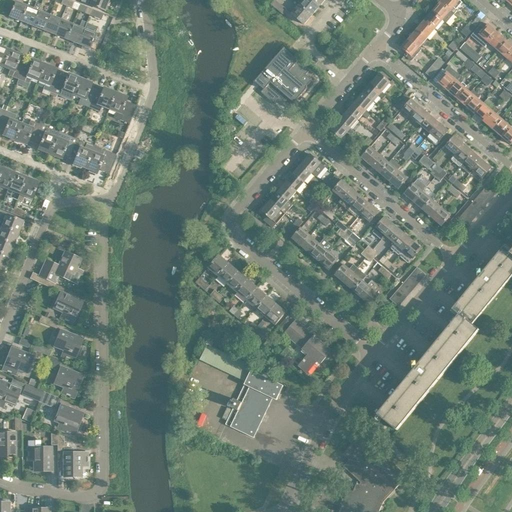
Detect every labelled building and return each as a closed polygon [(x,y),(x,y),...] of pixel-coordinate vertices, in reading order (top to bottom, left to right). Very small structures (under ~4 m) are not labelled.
[(91,0),(89,5),(104,11),(108,0),(91,0)] [(273,0),(271,4),(283,14),(287,10),(275,0),(273,0)] [(314,0),(303,0),(300,4),(312,15),(320,5),(314,0)] [(441,0),(440,2),(450,11),(454,14),(457,10),(456,9),(462,2),(459,0),(441,0)] [(9,16),(20,21),(26,6),(15,1),(9,16)] [(20,21),(32,25),(38,10),(38,11),(41,4),(36,2),(33,9),(26,6),(20,21)] [(74,2),(71,8),(77,10),(80,4),(74,2)] [(440,2),(432,11),(443,20),(450,11),(440,2)] [(312,15),(300,4),(291,14),(304,24),(312,15)] [(91,9),(89,15),(101,20),(103,14),(91,9)] [(32,25),(43,30),(49,15),(38,11),(38,10),(32,25)] [(432,11),(424,20),(435,29),(443,20),(432,11)] [(54,34),(66,39),(72,24),(65,21),(68,15),(63,13),(60,19),(61,20),(54,34)] [(43,30),(54,34),(61,20),(60,19),(49,15),(43,30)] [(66,39),(77,44),(86,22),(81,20),(79,27),(72,24),(66,39)] [(424,20),(417,29),(427,38),(435,29),(424,20)] [(86,22),(77,44),(89,48),(95,33),(88,31),(91,24),(86,22)] [(473,29),(467,24),(464,28),(469,33),(473,29)] [(471,35),(484,47),(488,42),(497,32),(488,24),(484,29),(480,25),(471,35)] [(417,29),(409,39),(419,47),(427,38),(417,29)] [(488,42),(497,50),(506,40),(497,32),(488,42)] [(419,47),(409,39),(401,48),(406,52),(404,55),(411,61),(421,49),(419,47)] [(460,48),(465,52),(473,43),(467,39),(460,48)] [(497,50),(506,58),(511,51),(511,44),(506,40),(497,50)] [(457,48),(451,43),(448,46),(454,51),(457,48)] [(0,72),(2,67),(9,50),(0,46),(0,72)] [(255,81),(259,85),(263,89),(261,92),(272,102),(276,98),(279,100),(287,108),(293,102),(295,102),(299,97),(301,99),(305,94),(303,93),(307,88),(307,86),(312,80),(306,74),(309,70),(284,48),(277,56),(278,57),(264,74),(265,75),(258,83),(255,81)] [(7,75),(18,79),(25,61),(19,59),(21,55),(9,50),(2,67),(10,69),(7,75)] [(470,57),(473,60),(478,54),(475,51),(470,57)] [(478,54),(473,60),(476,63),(481,57),(478,54)] [(31,78),(38,81),(44,64),(32,59),(31,63),(25,61),(18,79),(28,83),(31,78)] [(463,65),(466,68),(471,62),(468,59),(463,65)] [(441,66),(436,61),(425,73),(431,78),(441,66)] [(471,62),(466,68),(470,71),(474,65),(471,62)] [(43,89),(53,93),(60,75),(55,73),(56,69),(44,64),(38,81),(45,84),(43,89)] [(438,82),(447,90),(460,75),(448,65),(444,70),(446,72),(438,82)] [(488,73),(491,75),(496,70),(493,67),(488,73)] [(496,70),(491,75),(494,78),(499,73),(496,70)] [(66,92),(73,95),(80,78),(68,73),(66,77),(60,75),(53,93),(64,98),(66,92)] [(379,73),(371,83),(381,92),(390,82),(379,73)] [(447,90),(456,98),(465,88),(460,84),(464,79),(460,75),(447,90)] [(481,81),(484,83),(489,78),(486,75),(481,81)] [(78,103),(89,107),(96,89),(90,87),(92,83),(80,78),(73,95),(80,98),(78,103)] [(489,78),(484,83),(488,86),(493,81),(489,78)] [(366,86),(362,91),(374,101),(379,96),(383,99),(386,96),(381,92),(371,83),(367,87),(366,86)] [(101,106),(108,109),(115,92),(103,87),(101,91),(96,89),(89,107),(99,112),(101,106)] [(456,98),(465,106),(476,93),(472,90),(470,92),(465,88),(456,98)] [(499,96),(503,99),(508,93),(504,90),(499,96)] [(358,98),(355,101),(366,111),(374,101),(362,91),(357,96),(358,98)] [(115,92),(108,109),(116,112),(113,117),(129,123),(136,105),(125,101),(127,97),(115,92)] [(465,106),(474,113),(483,103),(477,98),(480,96),(476,93),(465,106)] [(508,93),(503,99),(506,102),(511,96),(508,93)] [(405,94),(396,105),(400,108),(409,98),(405,94)] [(402,110),(411,118),(421,107),(411,99),(402,110)] [(355,101),(347,111),(358,120),(362,115),(367,119),(371,115),(366,111),(355,101)] [(474,113),(484,121),(492,111),(483,103),(474,113)] [(411,118),(421,126),(430,115),(421,107),(411,118)] [(484,121),(493,129),(501,119),(496,114),(500,111),(496,107),(492,111),(484,121)] [(2,135),(14,140),(21,123),(14,120),(16,115),(6,110),(0,124),(0,129),(4,131),(2,135)] [(347,111),(339,120),(353,133),(354,132),(350,129),(358,120),(347,111)] [(423,134),(427,137),(439,123),(430,115),(421,126),(426,130),(423,134)] [(384,118),(380,123),(385,127),(389,122),(384,118)] [(493,129),(502,137),(510,127),(501,119),(493,129)] [(28,141),(34,143),(41,125),(30,120),(28,126),(21,123),(14,140),(26,145),(28,141)] [(353,133),(339,120),(331,130),(342,139),(347,133),(351,135),(353,133)] [(385,127),(380,123),(376,128),(381,131),(385,127)] [(387,127),(396,135),(400,131),(391,123),(387,127)] [(439,123),(427,137),(436,145),(448,131),(439,123)] [(37,149),(50,154),(59,132),(41,125),(34,143),(39,145),(37,149)] [(511,127),(510,127),(502,137),(511,145),(511,143),(511,127)] [(400,131),(396,135),(401,139),(405,135),(400,131)] [(63,155),(69,157),(76,139),(59,132),(50,154),(61,159),(63,155)] [(387,137),(391,141),(395,137),(390,133),(387,137)] [(239,156),(239,136),(229,136),(229,156),(239,156)] [(445,146),(454,154),(464,144),(454,136),(445,146)] [(108,151),(116,154),(121,140),(114,137),(108,151)] [(368,137),(364,142),(368,146),(372,141),(368,137)] [(395,137),(391,141),(396,145),(400,141),(395,137)] [(73,163),(85,168),(94,145),(87,143),(76,139),(69,157),(74,159),(73,163)] [(368,146),(364,142),(355,152),(360,156),(368,146)] [(412,144),(409,148),(414,152),(418,148),(412,144)] [(460,167),(460,166),(473,152),(464,144),(454,154),(451,159),(460,167)] [(94,145),(85,168),(97,173),(98,169),(104,171),(109,173),(116,154),(112,153),(108,151),(101,148),(94,145)] [(361,157),(370,165),(380,155),(370,147),(361,157)] [(406,152),(411,156),(414,152),(409,148),(406,152)] [(473,170),(482,159),(473,152),(460,166),(469,174),(473,170)] [(302,163),(312,173),(316,176),(319,172),(315,169),(321,163),(310,154),(302,163)] [(370,165),(380,173),(389,162),(380,155),(370,165)] [(420,161),(428,169),(433,163),(424,156),(420,161)] [(389,181),(398,170),(401,167),(392,159),(389,162),(380,173),(389,181)] [(482,159),(473,170),(482,178),(491,167),(482,159)] [(302,163),(294,173),(304,182),(312,173),(302,163)] [(0,188),(1,187),(8,189),(14,172),(3,168),(0,174),(0,188)] [(430,173),(435,177),(439,173),(434,169),(430,173)] [(442,169),(439,173),(443,177),(447,173),(442,169)] [(398,170),(389,181),(398,189),(407,178),(398,170)] [(12,191),(19,194),(26,177),(14,172),(8,189),(5,195),(10,197),(12,191)] [(294,173),(286,182),(296,192),(304,182),(294,173)] [(439,173),(435,177),(440,181),(443,177),(439,173)] [(335,175),(327,185),(331,189),(340,178),(335,175)] [(26,177),(19,194),(17,200),(22,202),(23,197),(31,200),(38,182),(26,177)] [(453,184),(458,188),(461,184),(457,179),(453,184)] [(333,191),(342,198),(351,188),(342,180),(333,191)] [(286,182),(277,192),(288,201),(289,201),(296,192),(286,182)] [(404,194),(413,202),(423,191),(413,183),(404,194)] [(458,188),(462,192),(466,188),(461,184),(458,188)] [(331,189),(327,185),(323,189),(327,193),(331,189)] [(448,190),(453,194),(456,190),(451,185),(448,190)] [(486,186),(482,191),(491,198),(495,194),(486,186)] [(339,202),(348,210),(360,196),(351,188),(342,198),(339,202)] [(466,188),(462,192),(470,198),(473,194),(466,188)] [(456,190),(453,194),(457,198),(461,194),(456,190)] [(413,202),(423,210),(432,199),(423,191),(413,202)] [(482,191),(478,195),(488,203),(491,198),(482,191)] [(277,192),(269,201),(285,214),(293,204),(289,201),(288,201),(277,192)] [(478,195),(475,200),(484,208),(488,203),(478,195)] [(357,218),(360,214),(370,204),(360,196),(348,210),(357,218)] [(315,199),(311,204),(315,207),(319,203),(315,199)] [(423,210),(432,218),(441,207),(432,199),(423,210)] [(475,200),(471,204),(480,212),(484,208),(475,200)] [(285,214),(269,201),(261,210),(267,216),(263,220),(273,228),(285,214)] [(0,209),(12,213),(14,207),(3,203),(0,209)] [(315,207),(311,204),(307,209),(311,212),(315,207)] [(370,204),(360,214),(370,222),(379,211),(370,204)] [(471,204),(467,209),(476,217),(480,212),(471,204)] [(14,207),(12,213),(24,218),(26,212),(14,207)] [(441,207),(432,218),(441,226),(450,215),(441,207)] [(322,212),(327,216),(331,212),(326,208),(322,212)] [(467,209),(463,213),(472,221),(476,217),(467,209)] [(0,217),(4,219),(1,226),(18,233),(23,221),(0,211),(0,217)] [(331,212),(327,216),(332,220),(335,216),(331,212)] [(472,221),(463,213),(459,218),(468,226),(472,221)] [(317,218),(322,222),(325,218),(321,214),(317,218)] [(376,227),(385,235),(394,225),(385,217),(376,227)] [(298,218),(294,222),(299,226),(303,222),(298,218)] [(325,218),(322,222),(327,226),(330,222),(325,218)] [(299,226),(294,222),(289,228),(285,224),(281,229),(290,237),(299,226)] [(0,239),(13,244),(18,233),(1,226),(0,225),(0,239)] [(343,225),(340,229),(345,233),(348,229),(343,225)] [(385,235),(394,243),(403,232),(394,225),(385,235)] [(292,238),(301,246),(310,235),(301,228),(292,238)] [(336,233),(341,237),(345,233),(340,229),(336,233)] [(348,229),(345,233),(349,237),(353,233),(348,229)] [(413,240),(403,232),(390,248),(400,255),(403,251),(413,240)] [(345,233),(341,237),(346,241),(349,237),(345,233)] [(353,233),(349,237),(357,243),(360,239),(353,233)] [(301,246),(310,254),(319,243),(310,235),(301,246)] [(0,252),(9,256),(13,244),(0,239),(0,252)] [(413,240),(403,251),(400,255),(409,263),(422,248),(413,240)] [(60,241),(57,247),(63,250),(66,244),(60,241)] [(310,254),(319,262),(329,251),(319,243),(310,254)] [(368,246),(364,250),(369,254),(373,250),(368,246)] [(453,310),(472,325),(511,276),(511,253),(504,247),(484,272),(481,269),(477,270),(479,278),(453,310)] [(361,254),(365,258),(369,254),(364,250),(361,254)] [(373,250),(369,254),(374,258),(377,254),(373,250)] [(329,251),(319,262),(329,270),(338,259),(329,251)] [(0,266),(4,268),(9,256),(0,252),(0,266)] [(32,273),(30,278),(38,282),(42,284),(52,289),(54,285),(55,282),(58,275),(76,284),(82,271),(76,269),(81,259),(64,252),(60,262),(58,261),(57,265),(46,260),(39,275),(32,272),(32,273)] [(369,254),(365,258),(370,262),(374,258),(369,254)] [(208,267),(218,276),(228,263),(219,255),(208,267)] [(383,264),(388,268),(392,264),(387,260),(383,264)] [(218,276),(227,284),(238,271),(228,263),(218,276)] [(340,280),(344,283),(357,268),(353,264),(349,269),(344,264),(333,277),(339,281),(340,280)] [(392,264),(388,268),(393,272),(397,268),(392,264)] [(378,271),(383,275),(387,270),(382,266),(378,271)] [(417,267),(413,272),(422,280),(426,275),(417,267)] [(344,283),(353,291),(362,280),(357,276),(361,271),(357,268),(344,283)] [(387,270),(383,275),(388,279),(391,274),(387,270)] [(227,284),(237,292),(248,279),(238,271),(227,284)] [(413,272),(409,276),(418,284),(422,280),(413,272)] [(409,276),(405,281),(414,289),(418,284),(409,276)] [(195,282),(200,286),(205,281),(200,277),(195,282)] [(237,292),(246,300),(257,287),(248,279),(237,292)] [(353,291),(362,299),(376,283),(372,280),(367,284),(362,280),(353,291)] [(205,281),(200,286),(204,290),(209,285),(205,281)] [(405,281),(401,285),(410,293),(414,289),(405,281)] [(376,283),(362,299),(372,307),(381,296),(376,291),(380,287),(376,283)] [(401,285),(397,290),(406,298),(410,293),(401,285)] [(246,300),(256,308),(267,296),(257,287),(246,300)] [(210,295),(215,299),(219,293),(214,290),(210,295)] [(397,290),(393,294),(403,302),(406,298),(397,290)] [(53,308),(63,312),(60,318),(72,323),(82,302),(60,292),(53,308)] [(219,293),(215,299),(219,302),(223,297),(219,293)] [(403,302),(393,294),(389,299),(399,307),(403,302)] [(265,316),(276,304),(267,296),(256,308),(265,316)] [(287,310),(281,305),(280,307),(276,304),(265,316),(275,324),(287,310)] [(229,311),(234,315),(238,310),(234,306),(229,311)] [(238,310),(234,315),(238,319),(243,314),(238,310)] [(378,415),(397,430),(479,331),(460,315),(420,364),(417,362),(413,362),(414,371),(378,415)] [(38,322),(58,329),(60,323),(41,316),(38,322)] [(285,319),(279,326),(285,331),(291,323),(285,319)] [(284,333),(307,353),(308,354),(298,366),(307,373),(317,361),(320,364),(331,351),(295,320),(284,333)] [(248,327),(253,331),(257,326),(253,322),(248,327)] [(257,326),(253,331),(257,335),(262,330),(257,326)] [(54,346),(63,350),(61,356),(73,361),(82,338),(60,330),(54,346)] [(29,348),(49,356),(51,350),(32,342),(29,348)] [(200,359),(244,381),(251,365),(207,344),(200,359)] [(2,370),(15,375),(17,369),(27,372),(33,356),(11,347),(2,370)] [(61,360),(49,356),(45,365),(55,369),(57,366),(58,366),(61,360)] [(54,383),(64,387),(61,393),(74,398),(83,375),(60,367),(54,383)] [(276,400),(279,394),(283,385),(251,370),(237,400),(234,398),(231,406),(233,408),(225,424),(254,438),(264,415),(273,398),(276,400)] [(0,406),(2,407),(4,401),(14,405),(21,388),(0,380),(0,406)] [(21,394),(39,401),(43,391),(25,384),(21,394)] [(43,391),(39,401),(38,402),(49,406),(50,404),(53,406),(53,407),(59,409),(54,421),(64,425),(61,430),(74,435),(83,413),(59,403),(61,398),(43,391)] [(31,420),(34,409),(27,407),(23,418),(31,420)] [(340,446),(349,427),(337,422),(329,441),(340,446)] [(0,432),(0,456),(15,456),(15,432),(0,432)] [(338,511),(378,511),(383,502),(406,477),(376,450),(371,456),(365,451),(367,449),(357,439),(343,454),(349,460),(343,466),(360,482),(359,485),(358,484),(357,483),(353,492),(349,490),(338,511)] [(27,447),(27,461),(33,460),(33,471),(51,471),(51,447),(27,447)] [(63,452),(63,476),(81,476),(81,466),(87,466),(87,452),(63,452)] [(0,502),(0,511),(8,511),(9,502),(0,502)]
